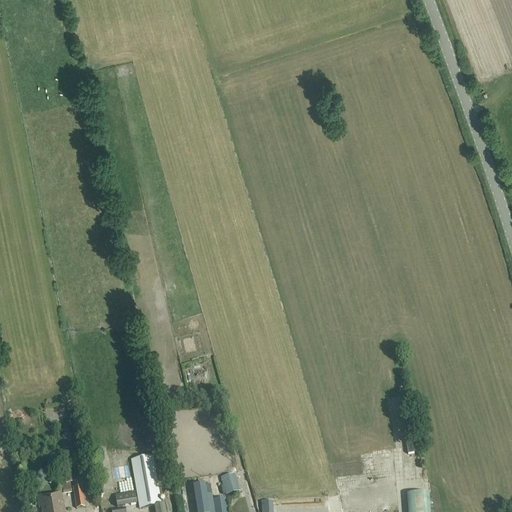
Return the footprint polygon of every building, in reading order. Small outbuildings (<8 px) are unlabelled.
[(397,391),(390,392),(392,405),(399,404),(397,391)] [(210,396),(191,398),(192,407),(211,405),(210,396)] [(78,464),(74,444),(73,438),(59,441),(62,458),(66,457),(68,466),(78,464)] [(369,452),(371,466),(379,464),(376,451),(369,452)] [(164,511),(163,505),(161,505),(152,456),(131,459),(139,509),(153,506),(154,511),(164,511)] [(220,478),(225,496),(239,492),(234,474),(220,478)] [(85,507),(81,486),(80,479),(75,480),(76,487),(72,487),(76,509),(85,507)] [(227,511),(226,498),(212,500),(212,494),(211,494),(210,485),(193,487),(194,497),(196,511),(227,511)] [(64,511),(61,492),(37,496),(39,508),(43,507),(43,511),(64,511)] [(115,496),(117,507),(136,504),(134,492),(115,496)]
